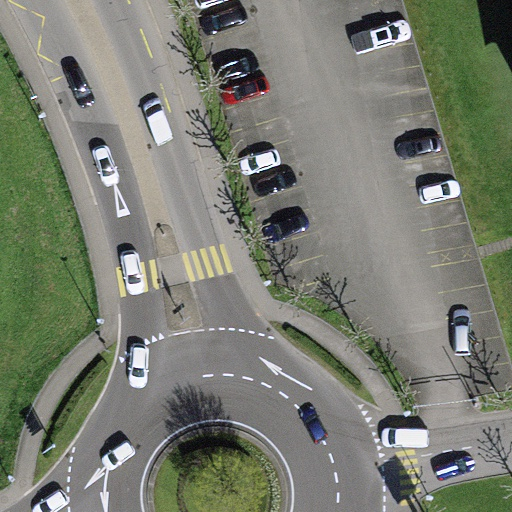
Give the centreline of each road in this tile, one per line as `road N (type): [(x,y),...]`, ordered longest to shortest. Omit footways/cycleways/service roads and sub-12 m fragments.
road 1 (primary): [(197,377),(170,269),(72,0)]
road 2 (primary): [(197,377),(158,391),(126,418),(106,454),(102,511)]
road 3 (residential): [(332,463),(511,442)]
road 4 (primary): [(332,463),(295,404),(265,385),(197,377)]
